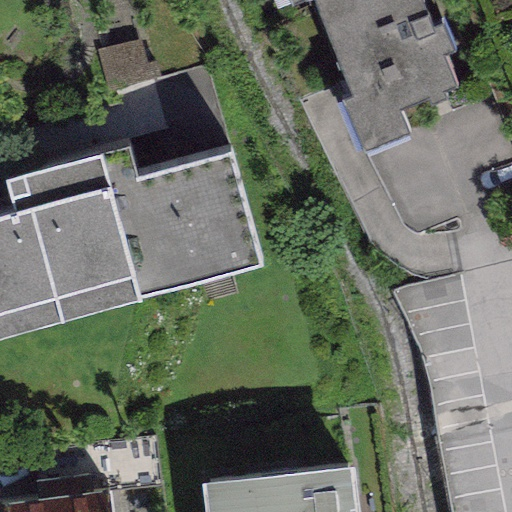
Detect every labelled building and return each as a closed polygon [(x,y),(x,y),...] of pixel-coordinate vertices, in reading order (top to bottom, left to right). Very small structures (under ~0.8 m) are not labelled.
[(283,0),(292,19),(310,12),(351,113),(341,117),(362,168),(408,149),(397,122),(428,109),(431,116),(445,111),(442,103),(455,98),(442,68),(455,62),(445,37),(431,42),(413,0),(283,0)] [(182,135),(226,126),(214,68),(170,77),(182,135)] [(124,150),(0,182),(0,192),(11,235),(0,238),(0,357),(138,322),(136,315),(258,284),(230,172),(136,196),(124,150)] [(355,511),(352,483),(201,501),(202,511),(355,511)] [(107,511),(107,502),(24,511),(107,511)]
